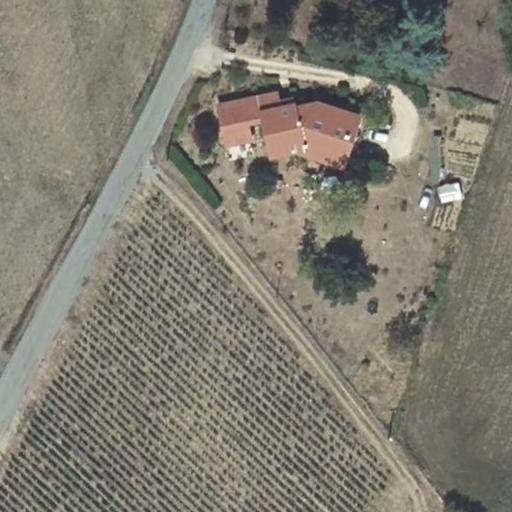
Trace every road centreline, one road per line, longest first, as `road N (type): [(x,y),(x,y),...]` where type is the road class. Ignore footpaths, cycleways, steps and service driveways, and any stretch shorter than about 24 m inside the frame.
road 1 (tertiary): [(0,405),(141,155),(205,0)]
road 2 (unknown): [(193,29),(343,65),(358,83),(357,118)]
